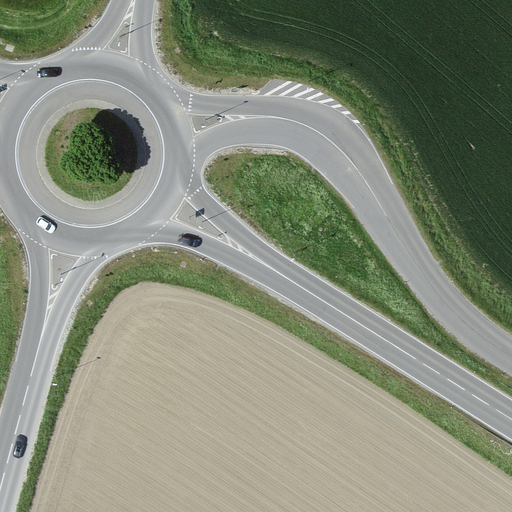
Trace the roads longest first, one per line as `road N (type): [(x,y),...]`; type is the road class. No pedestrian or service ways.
road 1 (tertiary): [(177,129),(262,116),(320,133),(356,169),(432,289),(511,358)]
road 2 (secondary): [(165,200),(511,421)]
road 3 (tertiary): [(0,490),(69,237)]
road 4 (secondary): [(14,106),(2,159),(9,185),(23,208),(69,237)]
